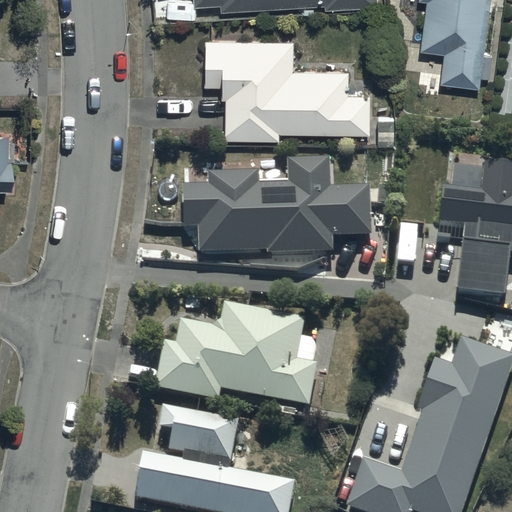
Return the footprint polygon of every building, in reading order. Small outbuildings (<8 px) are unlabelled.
[(187,0),(157,0),(158,14),(171,14),(171,15),(188,15),(187,0)] [(425,0),(420,43),(443,45),(440,74),(480,78),(489,0),(425,0)] [(292,32),(203,31),(203,77),(219,77),(219,89),(223,89),(222,131),(278,132),(278,125),(368,126),(369,86),(346,86),(346,62),(291,61),(292,32)] [(0,190),(14,191),(15,141),(10,141),(10,118),(0,118),(0,190)] [(258,167),(207,169),(208,181),(182,182),(184,224),(200,223),(201,253),(334,248),(334,234),(371,232),(370,184),(330,186),(329,155),(288,156),(289,180),(259,181),(258,167)] [(511,160),(485,158),(481,187),(442,182),(437,222),(464,225),(456,288),(504,294),(510,251),(511,251),(511,160)] [(161,338),(157,365),(153,387),(218,398),(219,387),(308,405),(316,360),(312,359),(315,345),(311,337),(299,335),(302,316),(222,301),(219,318),(208,322),(177,317),(174,340),(161,338)] [(416,511),(458,511),(511,354),(511,332),(492,326),(486,345),(458,336),(456,344),(445,340),(442,350),(436,348),(417,406),(420,407),(399,470),(360,457),(344,504),(367,511),(409,511),(410,510),(416,511)] [(237,417),(160,402),(157,424),(170,427),(166,448),(181,451),(180,458),(139,451),(130,495),(220,511),(286,511),(293,479),(228,466),(237,417)]
